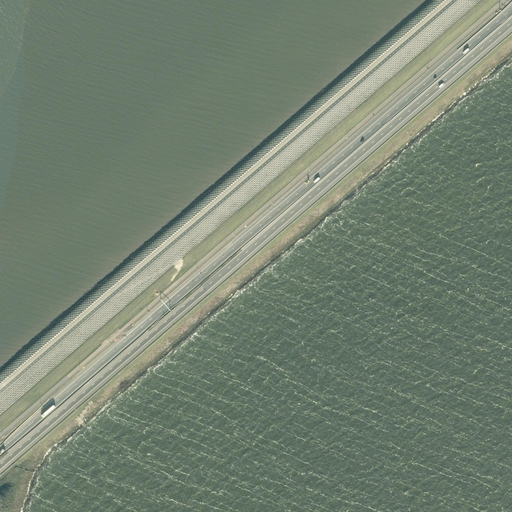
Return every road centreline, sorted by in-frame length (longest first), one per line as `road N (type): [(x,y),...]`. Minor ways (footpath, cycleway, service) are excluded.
road 1 (motorway): [(511,8),(0,450)]
road 2 (motorway): [(0,463),(511,22)]
